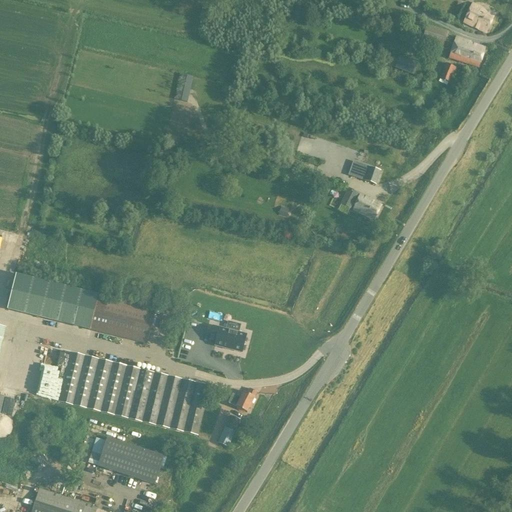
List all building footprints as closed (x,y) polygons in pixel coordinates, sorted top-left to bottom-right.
[(486,34),(495,15),(472,4),(463,23),(486,34)] [(443,47),(448,32),(427,25),(422,39),(443,47)] [(479,68),(485,48),(470,43),(471,42),(456,37),(449,59),(479,68)] [(399,57),(395,67),(414,75),(417,65),(399,57)] [(457,69),(446,64),(440,79),(451,84),(457,69)] [(177,93),(175,100),(187,103),(189,96),(177,93)] [(380,171),(370,167),(360,164),(355,177),(375,184),(380,171)] [(374,220),(382,205),(360,195),(353,210),(374,220)] [(281,208),(279,215),(287,218),(289,210),(281,208)] [(7,267),(15,232),(0,229),(0,268),(1,266),(7,267)] [(159,302),(102,286),(91,326),(148,342),(159,302)] [(245,346),(250,328),(219,319),(215,332),(221,334),(220,339),(245,346)] [(198,435),(210,386),(71,349),(60,397),(198,435)] [(247,413),(257,393),(250,389),(247,394),(244,392),(241,398),(233,394),(228,403),(236,407),(247,413)] [(227,447),(240,421),(231,417),(218,443),(227,447)] [(166,452),(109,434),(100,462),(157,480),(166,452)] [(97,511),(99,506),(42,486),(33,511),(97,511)]
